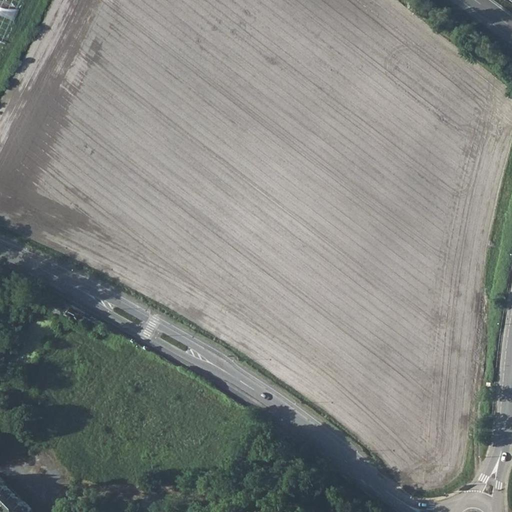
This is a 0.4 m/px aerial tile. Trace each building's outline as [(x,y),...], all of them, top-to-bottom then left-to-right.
[(0,0),(0,39),(10,44),(26,0),(0,0)] [(87,313),(51,293),(45,303),(68,316),(68,315),(81,322),(87,313)] [(43,309),(63,322),(68,316),(45,303),(42,309),(43,309)] [(80,323),(101,335),(108,325),(87,313),(81,322),(80,323)] [(189,413),(204,421),(211,408),(196,401),(189,413)] [(35,511),(1,476),(0,476),(0,503),(8,511),(35,511)]
